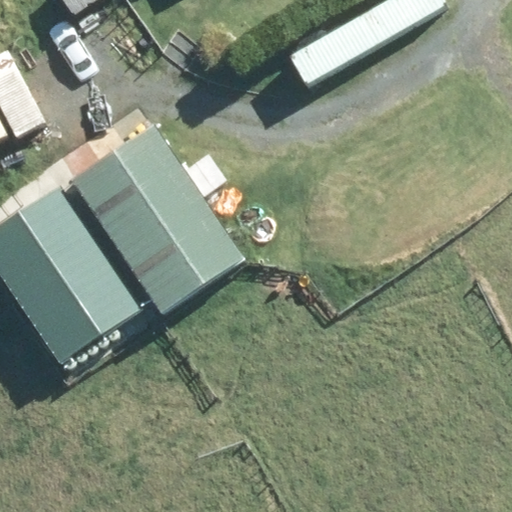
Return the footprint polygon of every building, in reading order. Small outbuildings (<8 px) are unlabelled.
[(145,50),(116,0),(28,50),(56,100),(145,50)] [(59,0),(73,20),(103,0),(59,0)] [(385,14),(365,26),(379,51),(399,40),(385,14)] [(245,265),(156,130),(72,185),(161,319),(245,265)] [(84,342),(60,319),(43,337),(66,359),(84,342)]
